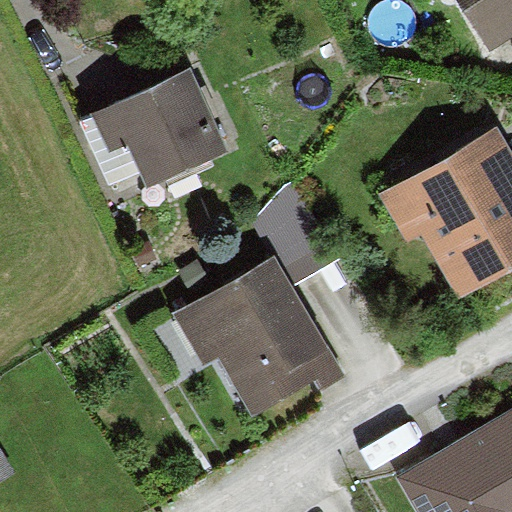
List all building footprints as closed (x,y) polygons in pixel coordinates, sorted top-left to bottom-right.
[(511,0),(472,0),(495,36),(511,25),(511,0)] [(200,94),(190,73),(94,119),(109,150),(126,142),(148,187),(227,150),(200,94)] [(511,140),(497,115),(378,184),(407,233),(420,225),(456,286),(511,253),(511,140)] [(279,255),(295,283),(338,260),(291,183),(284,187),(255,220),(275,257),(279,255)] [(295,283),(279,255),(275,257),(173,317),(205,371),(221,362),(252,416),(342,364),(295,283)] [(511,511),(511,404),(395,473),(418,511),(511,511)] [(0,442),(0,472),(13,464),(0,442)]
